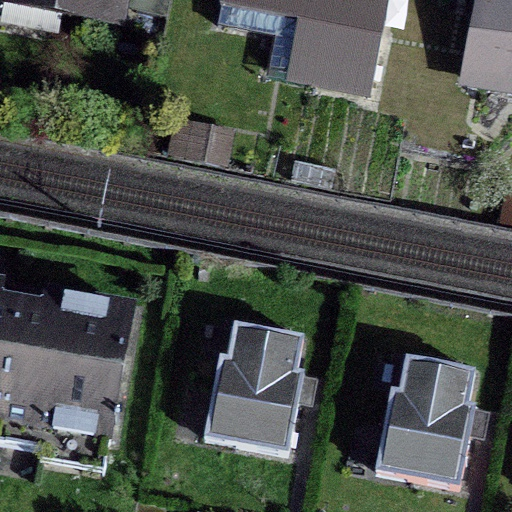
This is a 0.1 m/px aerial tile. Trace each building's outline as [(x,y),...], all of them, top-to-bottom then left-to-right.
[(48,0),(110,11),(112,0),(48,0)] [(218,0),(216,10),(219,10),(215,29),(252,36),(258,7),(298,16),(313,38),(304,80),(366,92),(363,102),(366,103),(386,0),(218,0)] [(511,92),(511,0),(494,89),(511,92)] [(130,317),(0,293),(0,450),(40,457),(38,468),(101,480),(130,317)] [(234,379),(225,377),(213,442),(280,455),(289,408),(293,390),(284,388),(290,353),(240,344),(234,379)] [(407,408),(398,406),(386,471),(454,484),(462,440),(466,419),(457,417),(464,382),(414,373),(407,408)]
